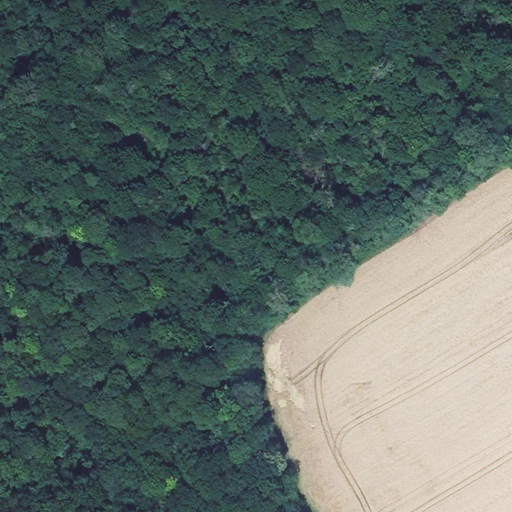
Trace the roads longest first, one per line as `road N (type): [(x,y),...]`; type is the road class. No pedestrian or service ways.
road 1 (track): [(262,0),(344,228),(267,276),(217,279),(185,241),(134,143),(39,54),(19,0)]
road 2 (track): [(0,29),(39,54),(205,511)]
road 3 (track): [(344,228),(511,122)]
